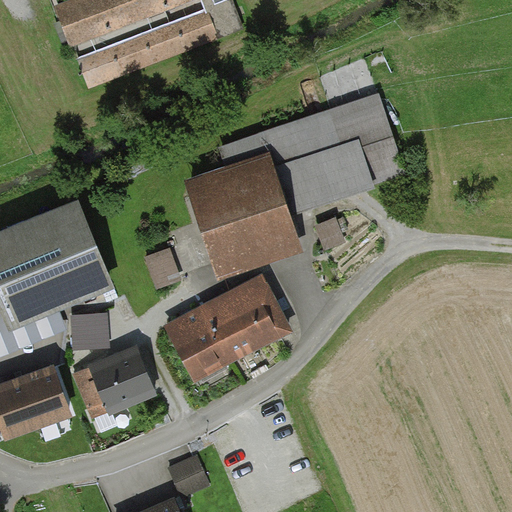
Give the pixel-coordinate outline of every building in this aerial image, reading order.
[(197,0),(70,0),(55,6),(71,48),(197,0)] [(219,41),(208,14),(77,63),(88,91),(219,41)] [(406,173),(379,94),(220,150),(226,168),(182,183),(215,278),(299,249),(287,214),(406,173)] [(114,290),(76,201),(0,233),(0,317),(7,334),(114,290)] [(339,213),(320,220),(331,247),(349,240),(339,213)] [(159,287),(186,278),(175,245),(148,254),(159,287)] [(291,330),(262,275),(164,327),(194,382),(291,330)] [(129,325),(116,300),(94,311),(107,336),(129,325)] [(155,398),(134,348),(72,373),(93,423),(155,398)] [(0,444),(71,416),(52,367),(0,387),(0,444)] [(211,485),(198,456),(168,469),(182,498),(211,485)] [(179,511),(173,498),(141,511),(179,511)]
